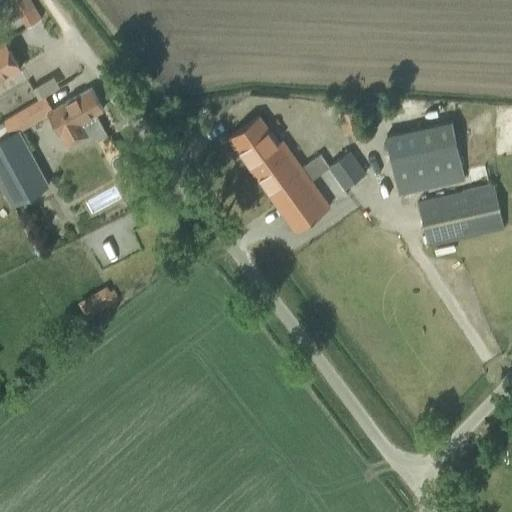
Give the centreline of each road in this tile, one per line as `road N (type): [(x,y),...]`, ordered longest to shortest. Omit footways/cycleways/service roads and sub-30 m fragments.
road 1 (unclassified): [(408,480),(64,30)]
road 2 (unclassified): [(408,480),(511,379)]
